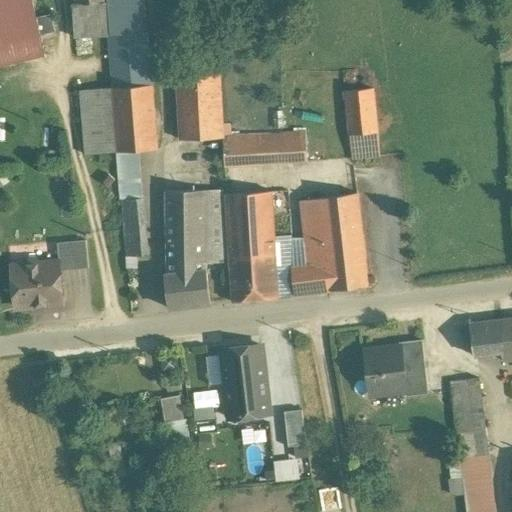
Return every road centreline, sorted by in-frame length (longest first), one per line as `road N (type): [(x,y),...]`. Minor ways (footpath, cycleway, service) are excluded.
road 1 (residential): [(511,280),(0,346)]
road 2 (unknown): [(313,309),(346,511)]
